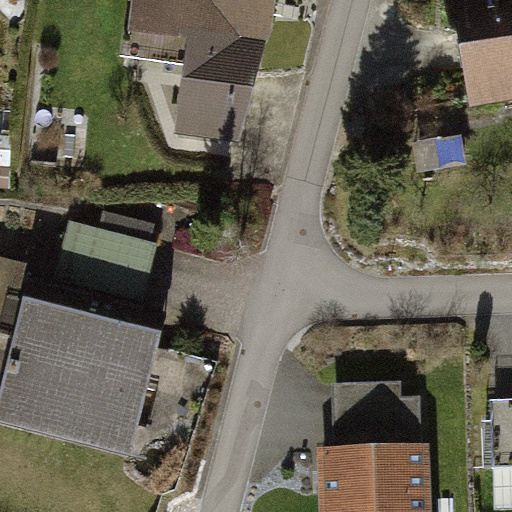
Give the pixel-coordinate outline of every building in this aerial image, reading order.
[(264,0),(130,0),(124,45),(189,55),(174,147),(240,157),(264,0)] [(511,0),(486,0),(448,7),(467,119),(511,111),(511,0)] [(15,340),(0,399),(0,428),(124,460),(161,318),(142,313),(158,251),(149,248),(154,230),(101,216),(96,235),(68,228),(52,291),(30,285),(15,340)] [(32,276),(0,267),(0,336),(15,340),(30,285),(32,276)] [(191,401),(199,352),(162,346),(154,395),(191,401)] [(419,389),(334,391),(336,457),(421,454),(419,389)] [(511,477),(511,407),(488,408),(491,478),(511,477)] [(336,457),(318,458),(319,511),(423,511),(421,454),(336,457)]
